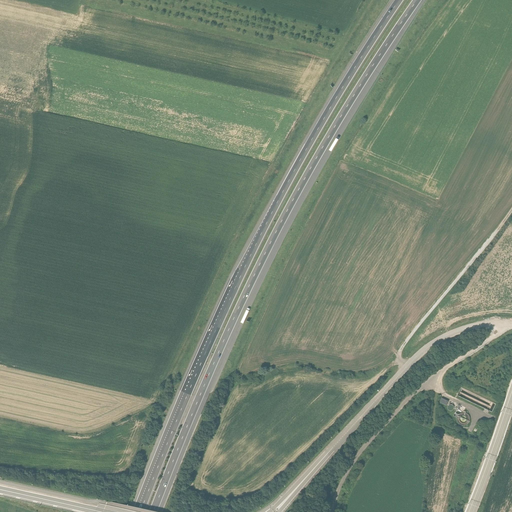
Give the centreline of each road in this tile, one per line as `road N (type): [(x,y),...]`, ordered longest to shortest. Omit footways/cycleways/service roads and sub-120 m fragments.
road 1 (motorway): [(153,511),(279,224),(417,0)]
road 2 (motorway): [(399,0),(260,234),(140,511)]
road 3 (unclassified): [(332,511),(346,472),(402,404),(506,323)]
road 4 (tertiary): [(332,448),(435,341),(506,323)]
road 5 (track): [(406,367),(398,360),(403,344),(511,210)]
